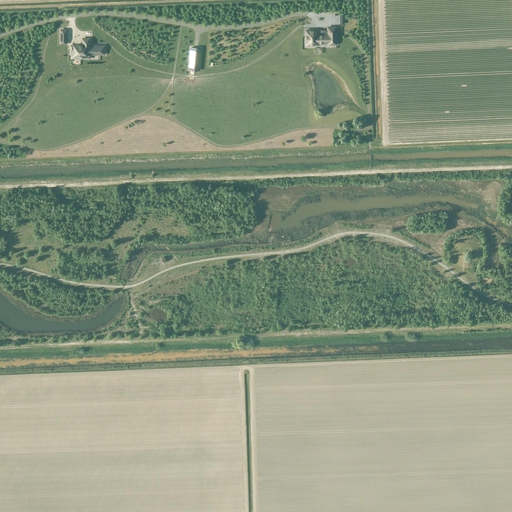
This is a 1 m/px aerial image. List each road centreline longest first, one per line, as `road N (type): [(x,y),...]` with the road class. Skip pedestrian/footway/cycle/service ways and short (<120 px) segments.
road 1 (track): [(511,323),(0,347)]
road 2 (track): [(0,188),(511,166)]
road 3 (track): [(483,324),(458,310),(390,318),(380,303),(358,295),(317,322)]
road 4 (track): [(0,339),(128,331),(154,340)]
